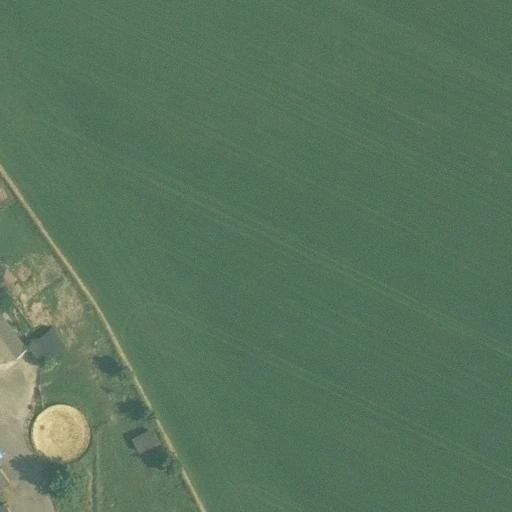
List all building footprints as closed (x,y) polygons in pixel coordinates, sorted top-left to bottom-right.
[(0,365),(24,349),(0,315),(0,365)] [(53,326),(27,339),(37,360),(63,347),(53,326)] [(136,452),(155,442),(148,428),(129,437),(136,452)] [(0,488),(9,483),(0,468),(0,488)] [(0,511),(10,511),(4,502),(0,504),(0,511)]
